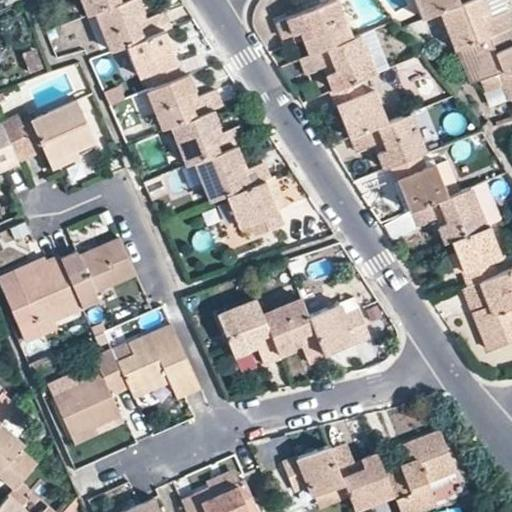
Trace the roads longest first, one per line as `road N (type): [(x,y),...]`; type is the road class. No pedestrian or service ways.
road 1 (residential): [(209,0),(448,363)]
road 2 (residential): [(224,429),(115,190),(47,214)]
road 3 (residential): [(448,363),(224,429)]
